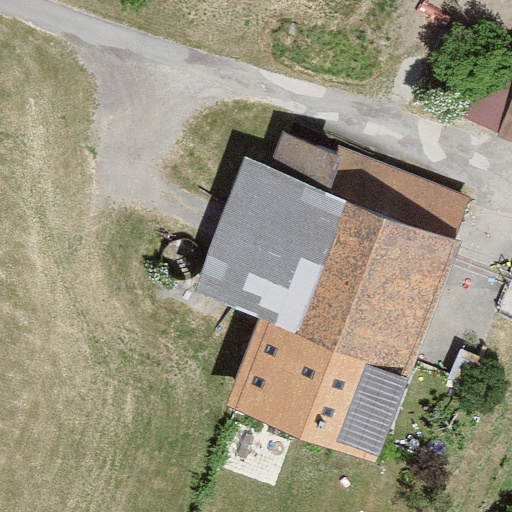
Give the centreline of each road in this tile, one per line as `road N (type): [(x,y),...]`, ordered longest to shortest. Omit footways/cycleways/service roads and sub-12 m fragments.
road 1 (track): [(110,191),(169,363),(149,511)]
road 2 (track): [(187,228),(110,191),(105,64)]
